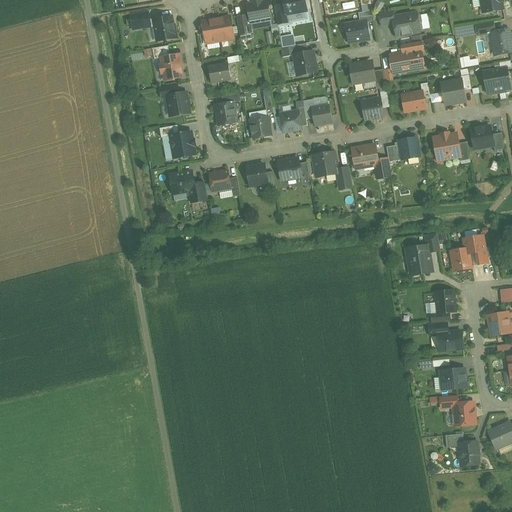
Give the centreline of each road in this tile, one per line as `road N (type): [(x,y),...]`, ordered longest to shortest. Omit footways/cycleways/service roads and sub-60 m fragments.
road 1 (track): [(177,511),(86,0)]
road 2 (residential): [(511,107),(223,156),(207,135),(189,34),(197,6),(208,0)]
road 3 (residential): [(511,405),(496,403),(485,387),(470,297),(499,281)]
